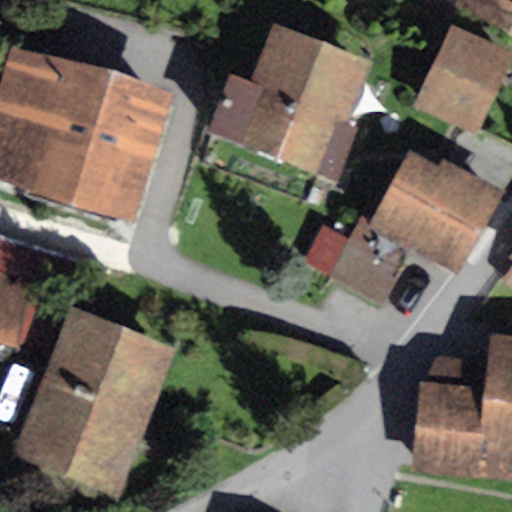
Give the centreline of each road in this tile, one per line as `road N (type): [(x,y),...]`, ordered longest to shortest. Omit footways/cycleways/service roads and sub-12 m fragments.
road 1 (residential): [(511,234),(359,423)]
road 2 (residential): [(359,423),(318,453),(196,511)]
